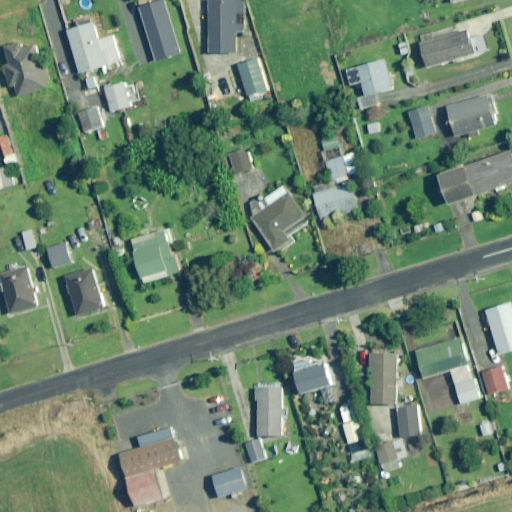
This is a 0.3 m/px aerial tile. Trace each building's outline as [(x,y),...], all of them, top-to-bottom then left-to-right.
[(247,33),(247,0),(211,0),(211,54),(238,54),(238,33),(247,33)] [(105,55),(96,24),(69,31),(81,74),(108,66),(122,63),(119,51),(105,55)] [(146,51),(143,39),(128,43),(132,55),(146,51)] [(44,69),(36,41),(7,49),(11,63),(0,65),(0,69),(13,87),(17,86),(20,97),(52,89),(47,68),(44,69)] [(269,91),(259,60),(240,66),(250,97),(269,91)] [(394,90),(388,61),(360,67),(367,97),(359,99),(362,109),(380,105),(377,94),(394,90)] [(100,86),(97,75),(86,79),(89,90),(100,86)] [(132,107),(126,83),(106,87),(112,112),(132,107)] [(498,126),(490,97),(450,108),(458,138),(498,126)] [(438,134),(431,107),(411,112),(418,139),(438,134)] [(96,129),(104,127),(99,109),(77,115),(83,133),(96,129)] [(380,122),(369,125),(372,136),(383,133),(380,122)] [(341,148),(338,136),(323,140),(326,151),(341,148)] [(253,169),(247,149),(230,155),(236,175),(253,169)] [(511,184),(511,151),(442,177),(452,206),(511,184)] [(362,175),(357,154),(328,161),(333,183),(362,175)] [(284,183),(250,206),(255,214),(251,217),(276,253),(293,241),(286,230),(306,216),(284,183)] [(360,210),(352,184),(315,195),(323,221),(360,210)] [(39,248),(35,230),(24,233),(29,251),(39,248)] [(182,272),(169,231),(134,242),(146,283),(182,272)] [(74,263),(69,243),(49,249),(55,269),(74,263)] [(19,270),(17,263),(9,265),(11,273),(1,275),(12,315),(40,308),(29,268),(19,270)] [(107,309),(95,270),(68,279),(80,318),(107,309)] [(511,352),(511,303),(488,311),(502,356),(511,352)] [(468,366),(460,340),(416,354),(423,380),(468,366)] [(400,354),(372,353),(372,374),(374,374),(373,405),(398,405),(400,354)] [(334,387),(328,362),(296,371),(303,395),(334,387)] [(511,389),(504,367),(484,373),(491,395),(511,389)] [(482,399),(476,380),(457,385),(462,404),(482,399)] [(285,436),(285,388),(260,389),(261,437),(285,436)] [(425,436),(421,407),(399,409),(403,438),(425,436)] [(350,444),(364,440),(360,421),(345,425),(350,444)] [(495,434),(492,421),(481,424),(484,437),(495,434)] [(364,440),(350,444),(352,454),(372,448),(370,438),(364,440)] [(185,463),(178,439),(123,455),(138,507),(167,499),(159,471),(185,463)] [(267,459),(262,441),(248,444),(253,463),(267,459)] [(403,458),(398,441),(377,447),(385,473),(400,468),(398,460),(403,458)] [(251,490),(244,468),(215,478),(222,499),(251,490)]
